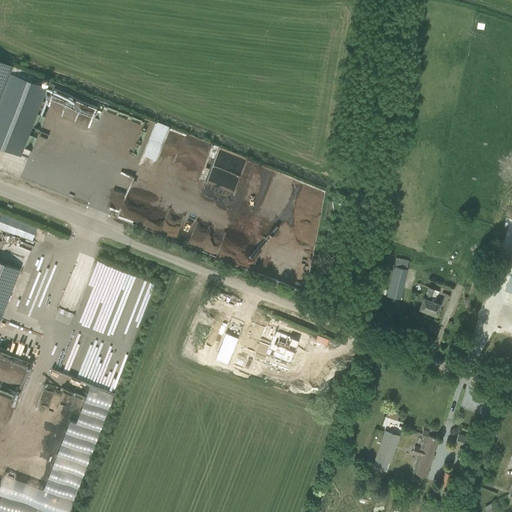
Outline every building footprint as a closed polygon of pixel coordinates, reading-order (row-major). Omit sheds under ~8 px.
[(0,146),(20,155),(24,145),(47,88),(9,73),(12,66),(0,60),(0,146)] [(200,177),(202,164),(189,163),(188,175),(200,177)] [(48,176),(46,182),(72,191),(74,186),(48,176)] [(396,257),(395,261),(387,296),(400,299),(409,260),(396,257)] [(0,261),(0,318),(20,269),(0,261)] [(132,345),(154,282),(93,261),(72,320),(88,326),(87,328),(101,333),(100,334),(132,345)] [(476,275),(474,279),(483,283),(484,278),(476,275)] [(436,315),(440,305),(430,301),(435,291),(428,288),(424,298),(423,298),(419,308),(436,315)] [(470,290),(468,295),(477,298),(479,293),(470,290)] [(58,314),(63,316),(61,321),(68,324),(72,315),(61,309),(58,314)] [(254,323),(248,338),(260,343),(269,346),(266,353),(282,359),(286,350),(294,353),(300,340),(275,331),(270,342),(261,338),(266,327),(254,323)] [(224,332),(214,360),(227,365),(238,338),(224,332)] [(79,336),(67,367),(62,365),(60,372),(73,377),(88,339),(79,336)] [(241,349),(238,355),(250,360),(252,354),(241,349)] [(254,361),(251,369),(254,371),(256,368),(259,369),(261,364),(254,361)] [(31,511),(33,509),(42,511),(65,511),(108,392),(84,383),(71,422),(63,419),(40,487),(0,473),(0,511),(31,511)] [(35,403),(47,406),(51,389),(39,386),(35,403)] [(386,416),(397,420),(400,413),(388,409),(386,416)] [(424,478),(435,448),(438,438),(428,435),(429,431),(423,430),(422,434),(424,435),(420,448),(415,446),(412,454),(417,456),(411,473),(424,478)] [(385,431),(377,457),(387,460),(396,435),(385,431)] [(458,434),(454,444),(472,450),(475,440),(458,434)] [(445,468),(440,484),(452,488),(456,476),(452,475),(453,470),(445,468)] [(496,500),(483,508),(485,511),(497,511),(502,510),(496,500)]
